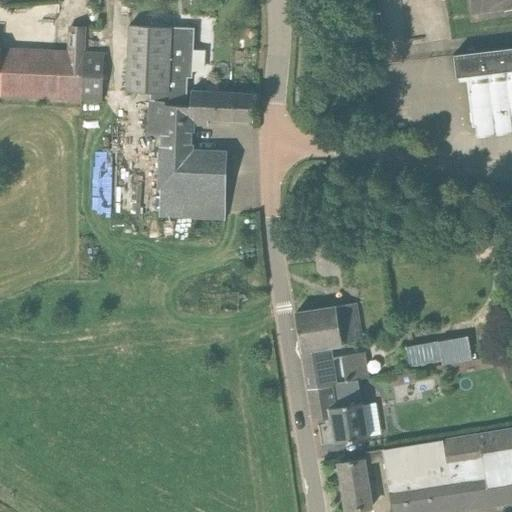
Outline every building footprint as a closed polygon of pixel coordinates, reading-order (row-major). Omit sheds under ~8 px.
[(150,91),(150,101),(185,102),(186,77),(192,77),(194,28),(171,27),(129,25),(126,91),(150,91)] [(83,52),(84,48),(85,28),(70,27),(68,51),(0,47),(0,94),(81,99),(102,101),(104,53),(83,52)] [(511,46),(454,53),(457,77),(467,76),(473,125),(511,120),(511,46)] [(255,95),(235,94),(192,91),(191,103),(190,115),(190,123),(192,123),(208,124),(208,115),(253,118),(255,95)] [(185,102),(150,101),(148,100),(146,133),(164,134),(161,187),(160,216),(225,218),(227,154),(191,152),(192,123),(190,123),(190,115),(191,103),(185,102)] [(330,344),(362,339),(356,304),(316,310),(296,313),(302,349),(330,344)] [(467,338),(407,347),(409,364),(442,359),(443,363),(470,359),(467,338)] [(332,357),(330,344),(302,349),(308,387),(332,383),(337,382),(368,377),(364,351),(332,357)] [(511,353),(501,356),(505,374),(511,372),(511,353)] [(355,440),(366,438),(360,402),(336,406),(332,383),(308,387),(313,420),(331,417),(336,444),(355,440)] [(388,461),(386,461),(393,511),(456,511),(511,503),(511,428),(386,449),(388,461)] [(385,460),(386,461),(388,461),(386,449),(368,452),(370,463),(385,460)] [(365,463),(370,463),(368,452),(365,452),(366,459),(339,464),(347,511),(366,508),(373,507),(365,463)]
